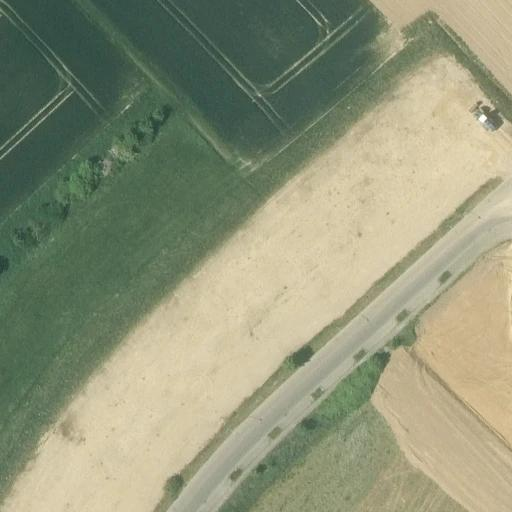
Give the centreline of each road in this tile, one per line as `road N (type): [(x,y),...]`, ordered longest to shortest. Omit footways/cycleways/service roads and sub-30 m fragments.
road 1 (residential): [(511,201),(307,383),(185,511)]
road 2 (track): [(80,0),(219,144)]
